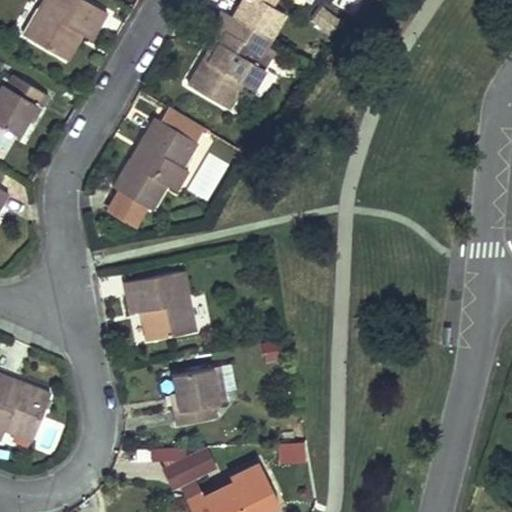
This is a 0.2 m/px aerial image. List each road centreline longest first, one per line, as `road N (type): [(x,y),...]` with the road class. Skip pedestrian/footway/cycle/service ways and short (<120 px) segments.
road 1 (residential): [(75,296),(59,190),(163,0)]
road 2 (residential): [(0,490),(47,491),(68,482),(91,456),(95,394),(75,296)]
road 3 (residential): [(437,511),(478,345),(484,271)]
road 4 (residential): [(484,271),(497,136),(511,92)]
